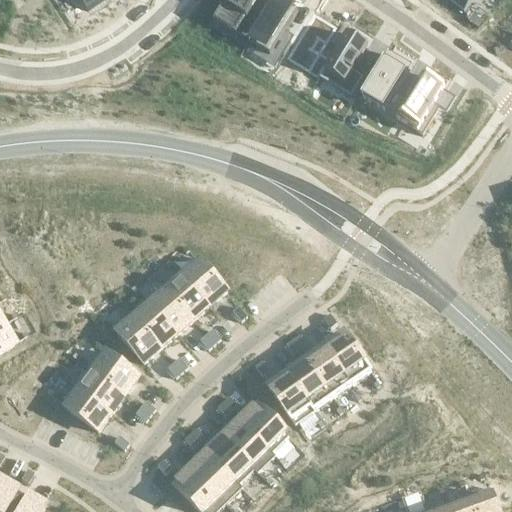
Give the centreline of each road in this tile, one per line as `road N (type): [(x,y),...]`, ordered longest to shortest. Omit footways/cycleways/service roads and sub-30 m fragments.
road 1 (tertiary): [(0,147),(135,144),(198,155),(310,203)]
road 2 (residential): [(117,495),(188,397),(307,298)]
road 3 (residential): [(0,71),(83,67),(172,4)]
road 4 (residential): [(371,0),(511,101)]
road 5 (residential): [(511,152),(421,281)]
road 6 (tertiary): [(310,203),(369,261),(421,281)]
road 7 (tertiary): [(421,281),(373,232),(310,203)]
road 8 (residential): [(0,436),(117,495)]
road 9 (tertiary): [(421,281),(511,363)]
